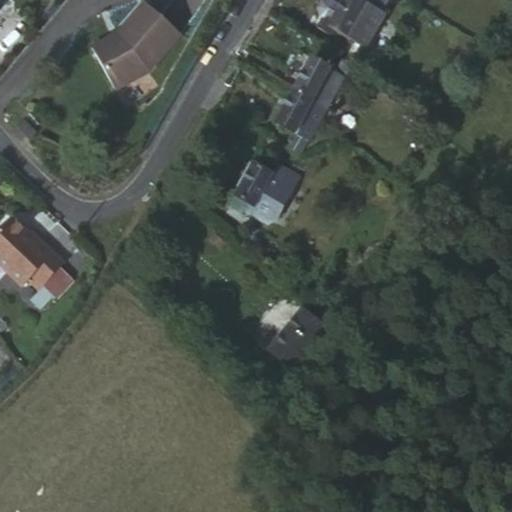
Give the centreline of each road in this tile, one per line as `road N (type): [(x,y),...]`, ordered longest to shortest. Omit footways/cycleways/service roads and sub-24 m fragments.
road 1 (residential): [(0,144),(37,187),(69,208),(102,219),(129,211),(161,175),(256,0)]
road 2 (residential): [(0,100),(88,0)]
